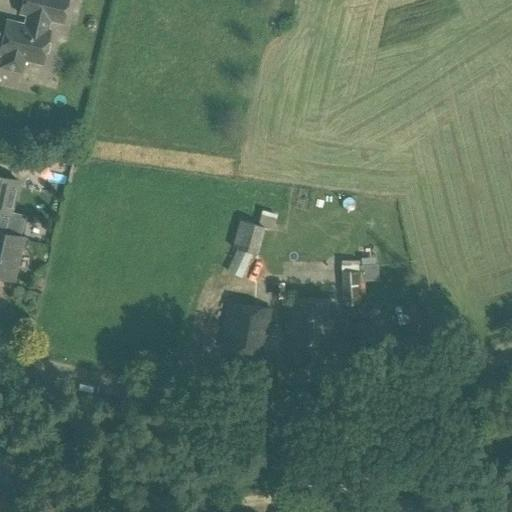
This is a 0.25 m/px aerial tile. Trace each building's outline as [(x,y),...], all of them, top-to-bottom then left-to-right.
[(7,20),(0,48),(0,54),(8,56),(5,68),(21,72),(24,60),(41,64),(49,30),(47,30),(50,20),(62,23),(66,0),(22,0),(20,13),(27,15),(25,24),(7,20)] [(0,176),(0,280),(1,280),(4,278),(14,280),(22,239),(23,237),(22,236),(26,217),(10,214),(18,180),(0,176)] [(236,249),(226,271),(243,277),(253,253),(257,254),(265,226),(239,220),(232,248),(236,249)] [(362,272),(340,272),(342,305),(362,304),(362,272)] [(271,283),(270,299),(284,299),(284,284),(282,284),(282,283),(282,282),(281,280),(280,279),(278,279),(277,279),(275,279),(274,280),(273,280),(272,282),(271,283)] [(286,302),(285,360),(328,361),(329,303),(286,302)] [(230,303),(222,348),(265,355),(272,310),(230,303)] [(419,484),(417,507),(459,511),(461,488),(419,484)] [(0,488),(0,506),(12,509),(16,493),(0,488)] [(344,511),(342,501),(272,511),(344,511)]
